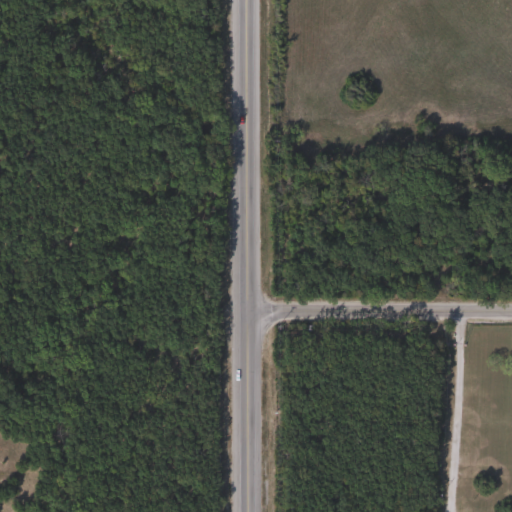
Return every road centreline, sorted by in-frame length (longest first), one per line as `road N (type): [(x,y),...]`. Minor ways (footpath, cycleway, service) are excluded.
road 1 (secondary): [(244,511),(245,0)]
road 2 (residential): [(511,311),(243,312)]
